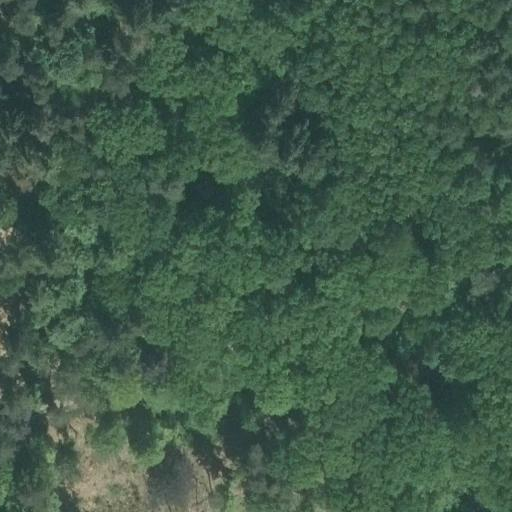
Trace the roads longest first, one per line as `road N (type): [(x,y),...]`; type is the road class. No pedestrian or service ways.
road 1 (track): [(215,352),(436,286)]
road 2 (track): [(0,423),(215,352)]
